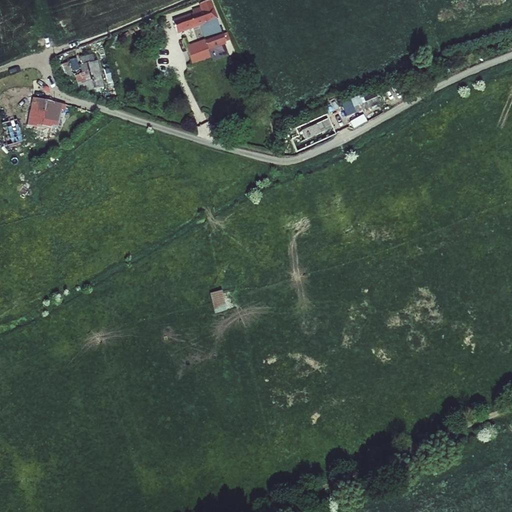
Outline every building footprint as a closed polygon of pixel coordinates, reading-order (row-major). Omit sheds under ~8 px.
[(186,47),(189,57),(191,57),(208,51),(225,44),(224,42),(222,35),(209,0),(203,2),(199,4),(201,8),(193,11),(194,14),(173,22),(177,33),(200,25),(208,22),(214,37),(205,40),(186,47)] [(208,22),(200,25),(205,40),(214,37),(208,22)] [(230,40),(227,33),(222,35),(224,42),(230,40)] [(191,57),(193,63),(210,57),(208,51),(191,57)] [(83,74),(75,76),(80,93),(94,90),(101,88),(103,88),(96,61),(94,62),(92,55),(79,58),(83,74)] [(62,78),(72,75),(67,62),(57,65),(62,78)] [(339,108),(344,118),(379,103),(374,93),(351,103),(339,108)] [(32,98),(27,125),(35,127),(47,129),(50,129),(51,126),(54,127),(47,101),(32,98)] [(351,103),(349,99),(338,104),(339,108),(351,103)] [(54,127),(57,127),(60,107),(58,106),(59,105),(54,104),(54,103),(47,101),(54,127)] [(301,150),(334,135),(330,126),(328,123),(327,120),(317,124),(315,120),(299,127),(305,140),(298,143),(301,150)] [(17,122),(2,126),(6,145),(21,141),(17,122)] [(222,289),(209,292),(214,313),(227,310),(222,289)]
